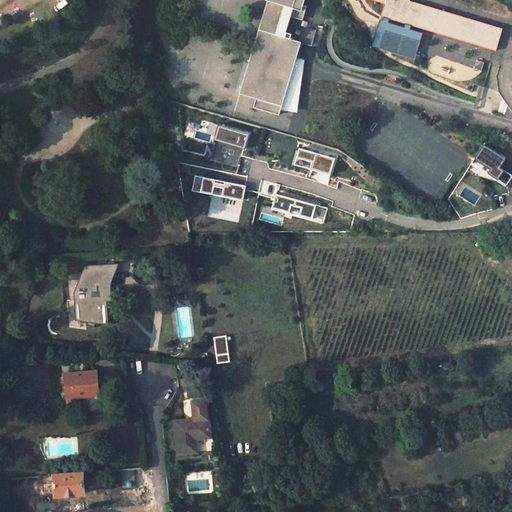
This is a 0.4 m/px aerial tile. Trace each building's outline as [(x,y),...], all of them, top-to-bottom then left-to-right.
[(302,6),(304,0),(262,0),(267,1),(238,94),(255,99),(253,108),(278,115),(300,43),(284,37),(290,17),(302,21),(305,7),(302,6)] [(373,0),(384,3),(381,16),(385,17),(391,19),(407,24),(413,26),(496,50),(501,30),(409,1),(409,0),(373,0)] [(413,26),(407,24),(405,28),(390,23),(391,19),(385,17),(384,21),(382,21),(375,47),(416,59),(423,33),(412,29),(413,26)] [(505,159),(482,145),(474,158),(490,168),(487,174),(496,180),(502,171),(499,168),(505,159)] [(333,159),(298,149),(295,158),(311,163),(309,170),(328,176),(333,159)] [(244,186),(193,176),(191,191),(211,195),(212,187),(222,189),(221,196),(241,201),(244,186)] [(71,289),(73,321),(106,326),(104,306),(108,300),(107,288),(115,265),(82,267),(71,289)] [(227,353),(215,355),(216,365),(229,363),(227,353)] [(216,365),(218,372),(230,369),(229,363),(216,365)] [(32,373),(36,400),(47,399),(47,395),(69,392),(65,368),(32,373)] [(211,437),(209,418),(207,418),(206,400),(193,401),(194,419),(175,421),(178,454),(197,452),(196,439),(211,437)] [(135,488),(134,469),(120,470),(121,489),(135,488)] [(85,493),(84,473),(43,477),(43,489),(55,488),(56,495),(85,493)]
